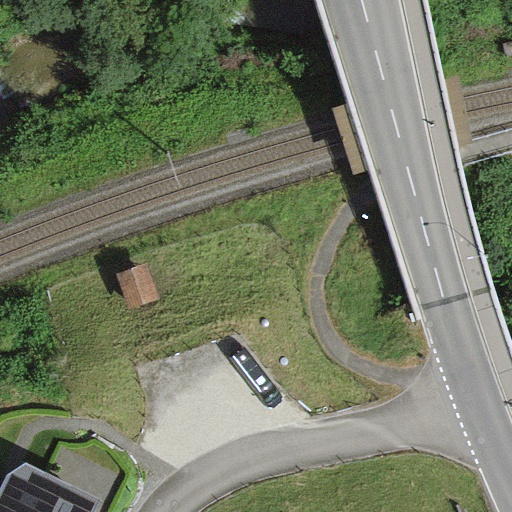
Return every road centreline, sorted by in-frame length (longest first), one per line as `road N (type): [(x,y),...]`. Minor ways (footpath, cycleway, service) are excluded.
road 1 (unclassified): [(481,403),(362,0)]
road 2 (residential): [(481,403),(198,486),(171,511)]
